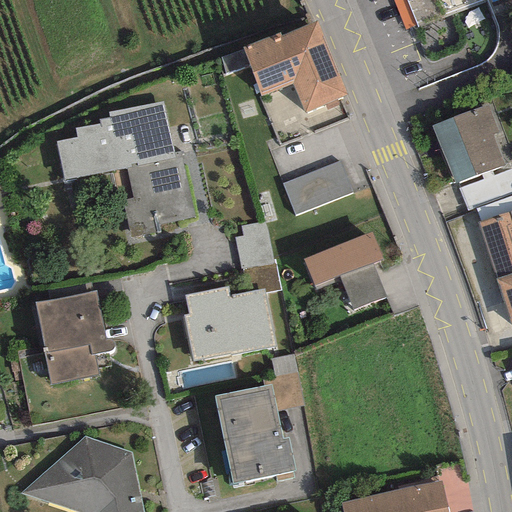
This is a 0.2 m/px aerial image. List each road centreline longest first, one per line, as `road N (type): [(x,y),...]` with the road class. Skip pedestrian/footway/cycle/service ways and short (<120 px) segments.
road 1 (unclassified): [(502,511),(440,289),(325,0)]
road 2 (track): [(330,11),(116,90),(0,155)]
